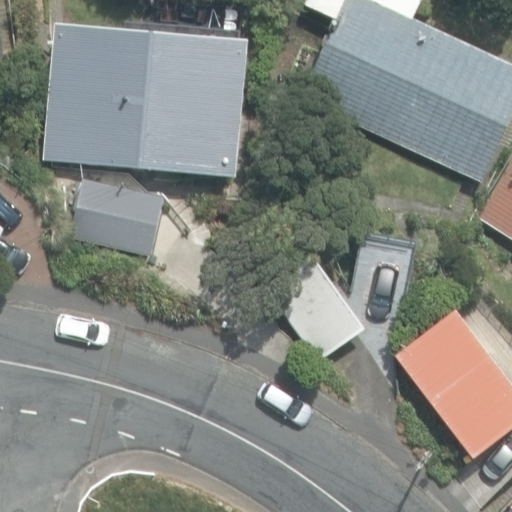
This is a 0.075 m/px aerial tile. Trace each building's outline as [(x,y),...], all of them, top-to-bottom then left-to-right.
[(299,98),(481,183),(511,116),(511,70),(411,23),(422,0),(421,0),(305,0),(302,8),(333,23),(299,98)] [(43,158),(235,176),(247,42),(55,24),(43,158)] [(143,257),(178,283),(200,231),(168,191),(148,190),(129,171),(53,163),(54,168),(59,245),(143,257)] [(511,165),(479,217),(511,237),(511,165)] [(265,286),(318,360),(364,328),(311,253),(265,286)] [(511,437),(511,413),(436,328),(381,372),(468,475),(511,437)]
